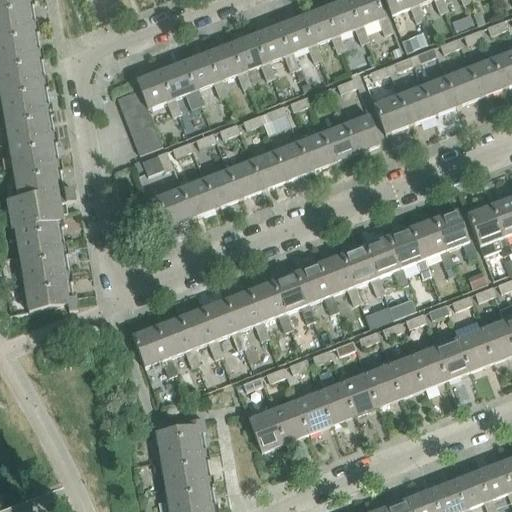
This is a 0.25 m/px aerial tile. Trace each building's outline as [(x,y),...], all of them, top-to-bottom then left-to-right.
[(0,0),(0,74),(0,75),(0,92),(3,92),(5,103),(2,104),(5,120),(8,120),(9,131),(6,131),(9,148),(12,147),(14,158),(11,159),(14,175),(17,175),(19,186),(16,186),(18,202),(7,204),(12,232),(18,231),(20,242),(17,243),(20,260),(23,259),(24,270),(21,270),(24,287),(27,287),(29,298),(26,298),(29,315),(68,308),(69,315),(78,313),(76,301),(68,302),(65,287),(73,286),(71,273),(63,274),(62,263),(69,262),(67,245),(59,247),(56,232),(64,230),(62,218),(54,219),(53,210),(75,206),(73,192),(58,195),(55,175),(63,174),(61,161),(53,163),(50,147),(58,146),(56,134),(48,135),(46,120),(54,118),(52,106),(44,107),(41,92),(49,91),(47,78),(39,80),(37,65),(45,63),(42,51),(35,52),(32,37),(40,36),(38,23),(30,24),(27,9),(35,8),(33,0),(0,0)] [(375,0),(353,0),(349,2),(360,31),(364,29),(378,23),(384,39),(393,36),(387,19),(383,21),(375,0)] [(415,9),(411,0),(383,0),(391,19),(410,11),(416,26),(425,23),(419,8),(415,9)] [(438,0),(411,0),(415,9),(419,8),(434,2),(440,17),(448,14),(442,0),(439,0),(438,0)] [(438,0),(439,0),(460,0),(463,8),(472,5),(469,0),(438,0)] [(349,2),(325,11),(336,40),(340,38),(355,33),(361,48),(370,45),(364,29),(360,31),(349,2)] [(325,11),(302,20),(313,49),(317,47),(331,42),(337,57),(346,54),(340,38),(336,40),(325,11)] [(302,20),(278,29),(289,58),(293,57),(308,51),(314,66),(322,63),(317,47),(313,49),(302,20)] [(487,31),(490,40),(508,33),(504,24),(487,31)] [(278,29),(255,38),(266,67),(269,66),(284,60),(290,75),(299,72),(293,57),(289,58),(278,29)] [(463,40),(467,49),(484,42),(481,33),(463,40)] [(409,42),(413,54),(426,49),(422,37),(409,42)] [(255,38),(231,47),(242,76),(246,75),(261,69),(267,84),(275,81),(269,66),(266,67),(255,38)] [(440,49),(443,58),(461,51),(457,42),(440,49)] [(231,47),(208,56),(219,85),(223,84),(237,78),(243,94),(252,90),(246,75),(242,76),(231,47)] [(416,58),(420,67),(437,60),(434,52),(416,58)] [(511,55),(492,63),(503,92),(511,88),(511,55)] [(195,94),(199,93),(214,87),(220,103),(229,99),(223,84),(219,85),(208,56),(184,66),(195,94)] [(393,67),(396,76),(413,69),(410,61),(393,67)] [(492,63),(468,72),(479,101),(503,92),(492,63)] [(195,94),(184,66),(161,75),(172,104),(176,102),(190,96),(196,112),(205,108),(199,93),(195,94)] [(369,77),(373,85),(390,78),(387,70),(369,77)] [(468,72),(445,81),(456,111),(479,101),(468,72)] [(172,104),(161,75),(137,84),(141,94),(145,105),(148,113),(167,105),(173,121),(182,117),(176,102),(172,104)] [(421,90),(432,120),(456,111),(445,81),(421,90)] [(337,89),(340,98),(358,91),(354,82),(337,89)] [(432,120),(421,90),(398,99),(409,129),(432,120)] [(313,98),(317,107),(334,100),(331,92),(313,98)] [(145,105),(141,94),(118,103),(122,114),(145,105)] [(409,129),(398,99),(374,109),(385,138),(409,129)] [(290,107),(293,116),(310,109),(307,101),(290,107)] [(148,113),(145,105),(122,114),(127,125),(150,116),(148,113)] [(266,117),(270,125),(287,118),(284,110),(266,117)] [(154,127),(150,116),(127,125),(131,136),(154,127)] [(243,126),(246,134),(263,128),(260,119),(243,126)] [(345,128),(356,158),(380,149),(369,119),(345,128)] [(158,138),(154,127),(131,136),(135,147),(158,138)] [(219,135),(223,143),(240,137),(237,128),(219,135)] [(345,128),(321,138),(333,167),(356,158),(345,128)] [(196,144),(199,153),(216,146),(213,137),(196,144)] [(163,150),(158,138),(135,147),(140,159),(163,150)] [(298,147),(309,176),(333,167),(321,138),(298,147)] [(173,153),(176,161),(193,155),(189,146),(173,153)] [(309,176),(298,147),(274,156),(285,185),(309,176)] [(158,158),(165,176),(174,172),(167,155),(158,158)] [(251,165),(262,194),(285,185),(274,156),(251,165)] [(164,174),(159,160),(142,166),(148,180),(164,174)] [(227,174),(239,203),(262,194),(251,165),(227,174)] [(227,174),(204,183),(215,212),(239,203),(227,174)] [(204,183),(180,192),(192,222),(215,212),(204,183)] [(192,222),(180,192),(156,202),(168,231),(192,222)] [(511,200),(491,209),(503,241),(506,241),(511,238),(511,200)] [(503,241),(491,209),(467,218),(480,251),(497,244),(503,260),(511,257),(511,256),(506,241),(503,241)] [(446,255),(449,254),(463,248),(470,265),(478,261),(472,245),(469,246),(457,213),(433,222),(446,255)] [(423,264),(425,263),(440,257),(446,274),(455,270),(449,254),(446,255),(433,222),(410,231),(423,264)] [(399,273),(402,272),(417,266),(423,283),(432,279),(425,263),(423,264),(410,231),(387,240),(399,273)] [(376,282),(379,281),(394,275),(400,292),(409,288),(402,272),(399,273),(387,240),(364,249),(376,282)] [(376,282),(364,249),(341,258),(353,291),(356,290),(371,284),(377,301),(386,297),(379,281),(376,282)] [(330,300),(333,299),(348,293),(354,309),(362,306),(356,290),(353,291),(341,258),(317,267),(330,300)] [(307,309),(309,308),(324,302),(331,318),(339,315),(333,299),(330,300),(317,267),(294,276),(307,309)] [(284,318),(287,317),(301,311),(307,328),(316,324),(309,308),(307,309),(294,276),(271,285),(284,318)] [(511,283),(498,289),(501,297),(511,293),(511,283)] [(284,318),(271,285),(248,294),(261,327),(264,326),(278,320),(284,336),(293,333),(287,317),(284,318)] [(475,297),(478,306),(496,300),(492,291),(475,297)] [(238,336),(240,334),(255,329),(261,345),(270,342),(264,326),(261,327),(248,294),(225,303),(238,336)] [(452,306),(455,315),(473,308),(469,300),(452,306)] [(215,345),(217,343),(232,338),(238,354),(247,351),(240,334),(238,336),(225,303),(202,312),(215,345)] [(429,315),(432,324),(449,317),(446,309),(429,315)] [(191,354),(194,352),(209,347),(215,363),(224,360),(217,343),(215,345),(202,312),(179,321),(191,354)] [(406,324),(409,333),(426,326),(423,318),(406,324)] [(191,354),(179,321),(156,330),(168,362),(171,361),(186,356),(192,372),(201,369),(194,352),(191,354)] [(511,345),(504,325),(481,334),(493,366),(511,359),(511,345)] [(383,333),(386,342),(403,335),(400,327),(383,333)] [(168,362),(156,330),(132,339),(145,371),(163,365),(169,381),(177,378),(171,361),(168,362)] [(481,334),(458,343),(470,375),(493,366),(481,334)] [(359,342),(362,351),(380,344),(376,336),(359,342)] [(434,352),(447,384),(470,375),(458,343),(434,352)] [(336,351),(339,360),(356,353),(353,345),(336,351)] [(447,384),(434,352),(411,361),(424,393),(447,384)] [(313,360),(316,369),(333,362),(330,354),(313,360)] [(411,361),(388,370),(401,402),(424,393),(411,361)] [(289,369),(293,378),(310,371),(307,363),(289,369)] [(388,370),(365,379),(378,411),(401,402),(388,370)] [(270,377),(273,386),(287,380),(283,372),(270,377)] [(378,411),(365,379),(342,387),(354,420),(378,411)] [(243,387),(246,396),(264,389),(260,381),(243,387)] [(342,387),(319,396),(331,429),(354,420),(342,387)] [(319,396),(296,405),(308,438),(331,429),(319,396)] [(296,405),(273,414),(285,447),(308,438),(296,405)] [(285,447),(273,414),(249,423),(262,456),(285,447)] [(218,511),(217,507),(209,507),(207,492),(215,491),(213,478),(205,480),(202,465),(210,463),(208,451),(200,452),(198,437),(206,436),(204,423),(183,427),(184,432),(159,436),(161,448),(158,448),(161,465),(164,464),(166,475),(163,476),(166,492),(169,492),(171,503),(168,503),(169,511),(218,511)] [(511,461),(501,466),(511,493),(511,461)] [(511,493),(501,466),(478,475),(489,503),(492,502),(507,496),(511,509),(511,493)] [(478,475),(454,484),(465,511),(469,511),(483,505),(486,511),(496,511),(492,502),(489,503),(478,475)] [(465,511),(454,484),(431,493),(438,511),(469,511),(465,511)] [(438,511),(431,493),(407,502),(411,511),(438,511)] [(384,511),(411,511),(407,502),(384,511)]
